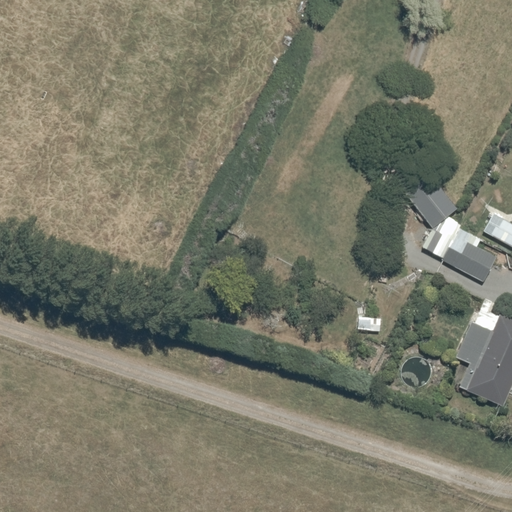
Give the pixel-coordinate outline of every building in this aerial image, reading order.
[(457,209),(436,180),(411,199),(432,228),(457,209)] [(511,223),(491,214),(483,231),(511,245),(511,223)] [(446,238),(431,232),(425,248),(440,254),(446,238)] [(496,255),(453,235),(441,261),(484,281),(496,255)] [(511,388),(511,322),(505,319),(511,305),(483,294),(466,333),(456,358),(470,363),(460,388),(504,407),(511,388)] [(359,316),(358,331),(380,332),(381,317),(359,316)]
